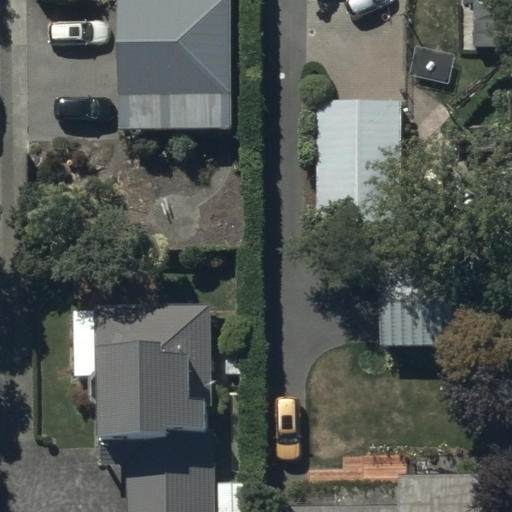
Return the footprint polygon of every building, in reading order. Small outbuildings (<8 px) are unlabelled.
[(234,135),(232,0),(120,0),(122,136),(234,135)] [(404,227),(404,107),(323,107),(323,227),(404,227)] [(492,262),(382,264),(383,352),(493,351),(492,262)] [(102,382),(102,449),(127,449),(127,511),(215,511),(216,441),(208,440),(208,409),(192,409),(193,370),(213,371),(212,312),(100,312),(100,322),(76,322),(77,382),(102,382)] [(489,511),(489,481),(402,482),(402,492),(338,493),(337,511),(489,511)]
